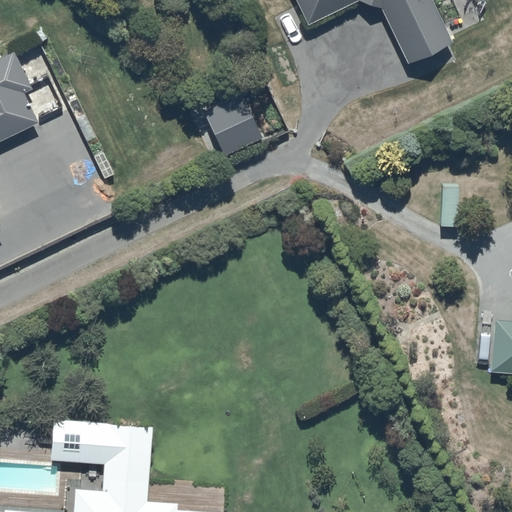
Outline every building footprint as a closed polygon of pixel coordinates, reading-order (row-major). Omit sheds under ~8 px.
[(447,38),(429,0),(297,0),(306,18),(343,0),(375,0),(403,59),(447,38)] [(281,39),(264,46),(281,88),(298,80),(281,39)] [(0,133),(34,117),(20,86),(29,82),(11,43),(0,48),(0,133)] [(259,80),(200,108),(221,153),(280,125),(259,80)] [(511,316),(499,315),(495,368),(511,369),(511,316)] [(146,501),(153,424),(57,416),(53,458),(98,462),(97,482),(74,480),(71,511),(49,511),(7,508),(6,511),(229,511),(230,508),(146,501)]
